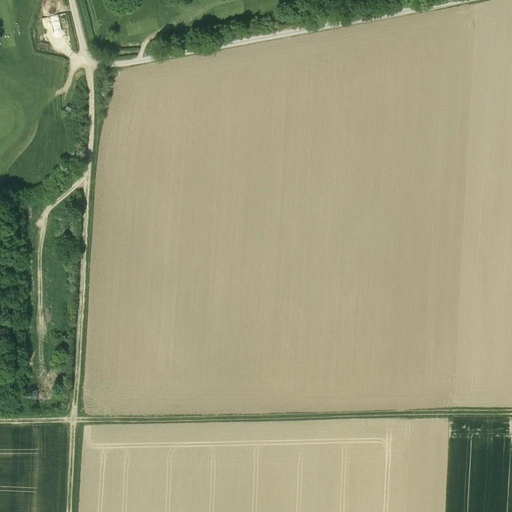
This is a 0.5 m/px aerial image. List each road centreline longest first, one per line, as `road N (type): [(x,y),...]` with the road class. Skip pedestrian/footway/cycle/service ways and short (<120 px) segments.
road 1 (track): [(511,412),(74,418)]
road 2 (track): [(463,0),(89,70)]
road 3 (track): [(74,418),(89,70)]
